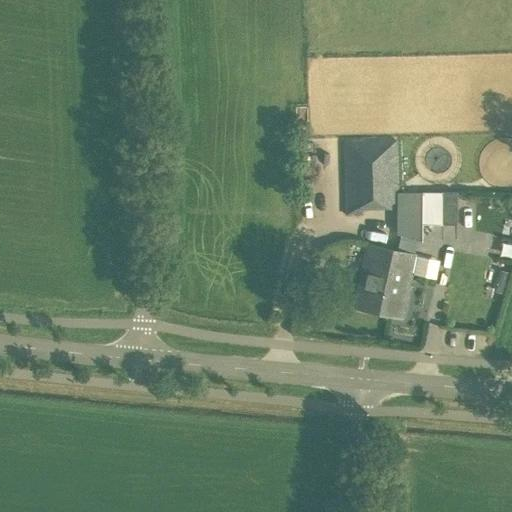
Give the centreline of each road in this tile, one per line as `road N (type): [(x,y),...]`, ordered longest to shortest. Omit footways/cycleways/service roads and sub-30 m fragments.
road 1 (unclassified): [(144,358),(130,0)]
road 2 (tertiary): [(365,380),(144,358)]
road 3 (tertiary): [(144,358),(0,341)]
road 4 (unclassified): [(365,380),(356,511)]
